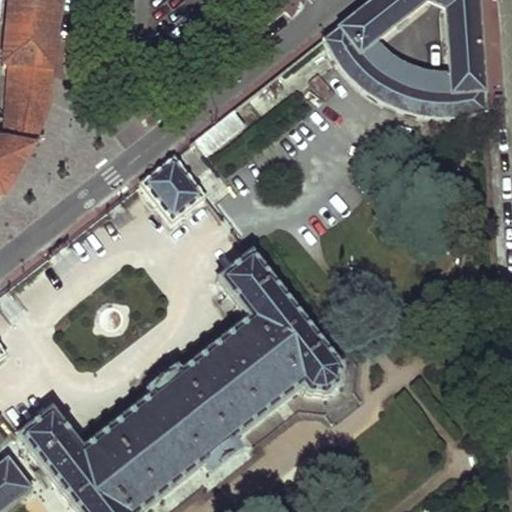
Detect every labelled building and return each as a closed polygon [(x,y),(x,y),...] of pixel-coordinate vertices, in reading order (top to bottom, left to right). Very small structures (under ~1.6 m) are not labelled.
[(0,200),(2,201),(31,156),(48,108),(57,0),(7,0),(1,70),(9,70),(5,122),(2,147),(0,147),(0,200)] [(375,0),(322,43),(342,74),(359,93),(379,106),(408,116),(433,122),(462,120),(485,115),(477,0),(375,0)] [(231,112),(193,142),(206,159),(244,128),(231,112)] [(157,173),(139,186),(171,227),(205,200),(174,159),(157,173)] [(50,417),(18,443),(71,511),(145,511),(217,455),(301,388),(306,394),(310,398),(318,399),(324,398),(328,396),(333,393),(336,389),(338,384),(339,380),(339,376),(338,371),(337,368),(335,366),(250,260),(219,284),(234,304),(249,324),(165,390),(81,456),(66,437),(50,417)] [(0,511),(6,511),(31,494),(5,461),(0,465),(0,511)]
